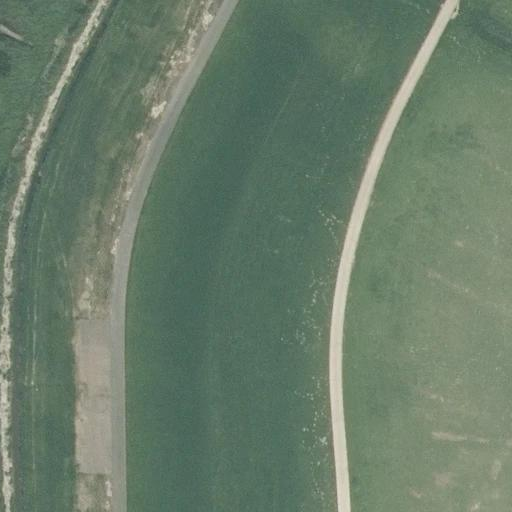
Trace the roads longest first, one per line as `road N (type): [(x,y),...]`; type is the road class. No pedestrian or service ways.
road 1 (track): [(340,511),(334,271),(366,150),(442,0)]
road 2 (track): [(214,0),(127,195),(117,264),(115,511)]
